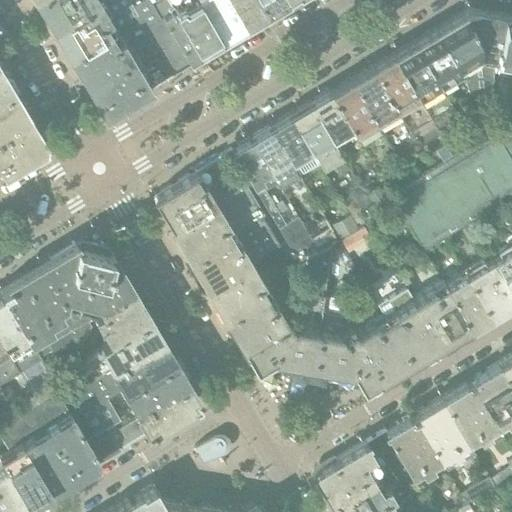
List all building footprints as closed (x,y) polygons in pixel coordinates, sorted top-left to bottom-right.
[(34,0),(50,26),(68,56),(114,28),(136,15),(131,5),(127,0),(34,0)] [(139,0),(131,5),(136,15),(151,40),(167,67),(171,73),(202,54),(167,0),(139,0)] [(196,0),(167,0),(202,54),(224,41),(196,0)] [(196,0),(224,41),(245,28),(227,0),(196,0)] [(257,0),(227,0),(245,28),(267,15),(257,0)] [(257,0),(267,15),(288,3),(288,1),(286,0),(257,0)] [(469,13),(437,32),(457,65),(476,53),(469,13)] [(499,19),(469,13),(476,53),(493,56),(499,19)] [(114,28),(68,56),(102,113),(171,73),(167,67),(163,69),(147,42),(151,40),(136,15),(114,28)] [(493,56),(492,59),(497,60),(511,62),(511,20),(499,19),(493,56)] [(437,32),(415,46),(435,81),(458,68),(457,65),(437,32)] [(415,46),(393,58),(415,93),(426,111),(436,128),(458,116),(435,81),(415,46)] [(393,58),(352,83),(373,118),(383,134),(378,138),(392,161),(397,158),(397,157),(439,132),(436,128),(426,111),(415,93),(393,58)] [(0,96),(13,88),(0,66),(0,96)] [(352,83),(332,95),(350,128),(351,131),(373,118),(352,83)] [(0,173),(43,149),(44,141),(13,88),(0,96),(0,173)] [(329,90),(308,102),(331,140),(350,128),(332,95),(329,90)] [(223,91),(211,99),(215,106),(227,99),(223,91)] [(308,102),(289,114),(311,152),(318,163),(323,171),(343,159),(331,140),(308,102)] [(289,114),(269,126),(291,163),(298,175),(318,163),(311,152),(289,114)] [(481,116),(476,118),(479,129),(485,127),(481,116)] [(476,118),(471,120),(474,130),(479,129),(476,118)] [(269,126),(248,138),(272,175),(276,182),(280,188),(298,177),(299,177),(298,175),(291,163),(269,126)] [(453,156),(423,173),(436,195),(506,153),(511,150),(511,137),(492,133),(489,134),(481,139),(475,143),(453,156)] [(230,149),(252,187),(287,245),(294,248),(312,244),(313,244),(297,216),(284,224),(264,190),(275,182),(276,182),(272,175),(248,138),(230,149)] [(446,146),(436,151),(442,161),(451,155),(446,146)] [(221,154),(189,173),(199,189),(198,190),(199,192),(194,195),(201,206),(213,199),(205,185),(230,170),(221,154)] [(511,167),(511,166),(490,178),(503,200),(511,194),(511,167)] [(154,199),(153,200),(168,225),(187,256),(231,229),(220,210),(213,199),(201,206),(194,195),(199,192),(198,190),(199,189),(189,173),(155,193),(155,194),(154,199)] [(410,181),(389,194),(395,205),(408,227),(421,248),(439,238),(426,216),(419,205),(436,195),(423,173),(410,181)] [(490,178),(468,191),(481,213),(495,205),(503,200),(490,178)] [(380,189),(368,197),(378,212),(390,204),(380,189)] [(468,191),(447,204),(460,225),(468,221),(481,213),(468,191)] [(350,199),(344,203),(357,225),(363,221),(350,199)] [(447,204),(426,216),(439,238),(442,236),(460,225),(447,204)] [(231,229),(187,256),(205,286),(223,317),(267,290),(250,261),(264,253),(278,244),(261,215),(233,232),(231,229)] [(472,223),(470,224),(483,245),(495,238),(485,222),(475,228),(472,223)] [(470,224),(461,229),(471,247),(477,243),(482,251),(486,248),(483,245),(470,224)] [(363,227),(340,240),(347,252),(370,239),(363,227)] [(95,306),(130,286),(106,245),(79,238),(62,249),(95,306)] [(511,241),(490,255),(462,271),(487,313),(511,297),(511,241)] [(267,290),(223,317),(240,346),(253,368),(270,358),(310,364),(317,322),(319,311),(328,255),(330,243),(313,252),(307,256),(301,305),(290,317),(286,319),(285,318),(284,319),(268,291),(267,290)] [(95,306),(62,249),(38,263),(63,306),(92,316),(98,312),(95,306)] [(92,316),(63,306),(38,263),(18,275),(64,353),(79,343),(89,325),(86,320),(92,316)] [(462,271),(443,283),(468,324),(487,313),(462,271)] [(404,273),(398,276),(405,286),(410,284),(404,273)] [(64,353),(18,275),(0,285),(0,291),(37,357),(50,350),(55,358),(64,353)] [(398,276),(394,278),(400,289),(405,286),(398,276)] [(317,322),(310,364),(350,371),(360,388),(380,376),(409,359),(382,314),(353,332),(349,324),(353,321),(347,311),(343,314),(349,285),(339,283),(334,313),(319,311),(317,322)] [(411,297),(382,314),(409,359),(437,342),(468,324),(443,283),(432,289),(430,285),(411,297)] [(147,315),(130,286),(95,306),(98,312),(92,316),(106,339),(147,315)] [(37,357),(0,291),(0,339),(19,372),(28,388),(48,376),(37,357)] [(108,367),(160,337),(147,315),(106,339),(95,346),(74,365),(82,381),(108,367)] [(121,389),(172,358),(160,337),(108,367),(121,389)] [(19,372),(0,339),(0,380),(1,382),(19,372)] [(511,386),(511,353),(498,362),(511,386)] [(134,410),(185,378),(172,358),(121,389),(134,410)] [(440,396),(468,443),(511,416),(511,386),(498,362),(440,396)] [(121,389),(108,367),(82,381),(79,383),(94,404),(105,398),(121,389)] [(122,445),(193,404),(192,402),(193,396),(195,395),(185,378),(134,410),(138,416),(115,429),(113,431),(122,445)] [(85,438),(68,410),(67,411),(56,393),(55,394),(51,386),(29,400),(72,475),(96,461),(83,439),(85,438)] [(438,460),(468,443),(440,396),(383,430),(402,461),(411,477),(421,471),(424,476),(442,466),(438,460)] [(122,445),(113,431),(115,429),(112,423),(118,419),(105,398),(94,404),(79,413),(93,433),(105,455),(122,445)] [(72,475),(29,400),(18,407),(17,406),(0,416),(0,437),(6,449),(0,452),(0,460),(26,502),(72,475)] [(312,432),(318,428),(318,427),(315,422),(312,416),(311,416),(294,426),(292,428),(291,431),(292,434),(294,437),(296,438),(299,438),(302,437),(312,432)] [(387,471),(402,461),(383,430),(314,471),(338,511),(382,511),(397,504),(386,486),(393,482),(387,471)] [(105,455),(93,433),(85,438),(83,439),(96,461),(105,455)] [(202,459),(218,449),(221,447),(222,444),(222,441),(220,438),(218,437),(214,437),(212,438),(196,449),(196,450),(195,450),(196,450),(201,459),(202,459)] [(495,486),(511,474),(511,457),(506,462),(508,466),(490,478),(495,486)] [(0,511),(8,511),(26,502),(0,460),(0,511)] [(491,471),(486,462),(482,465),(487,473),(491,471)] [(200,511),(201,507),(162,500),(152,484),(104,511),(200,511)] [(431,511),(419,491),(397,504),(382,511),(431,511)] [(457,509),(465,504),(463,499),(454,504),(457,509)]
